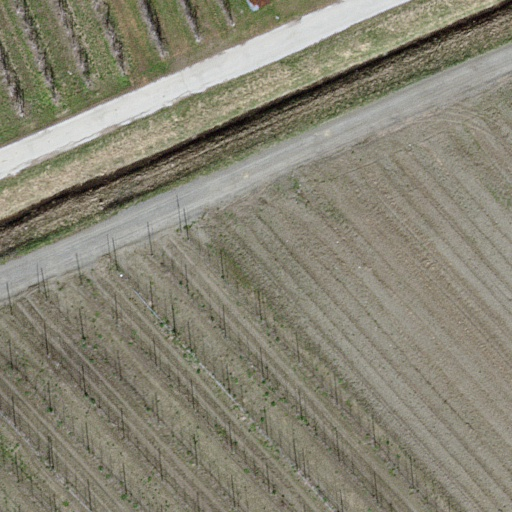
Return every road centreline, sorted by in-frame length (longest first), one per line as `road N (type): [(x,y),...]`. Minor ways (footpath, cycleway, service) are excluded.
road 1 (track): [(0,286),(511,64)]
road 2 (track): [(0,163),(376,0)]
